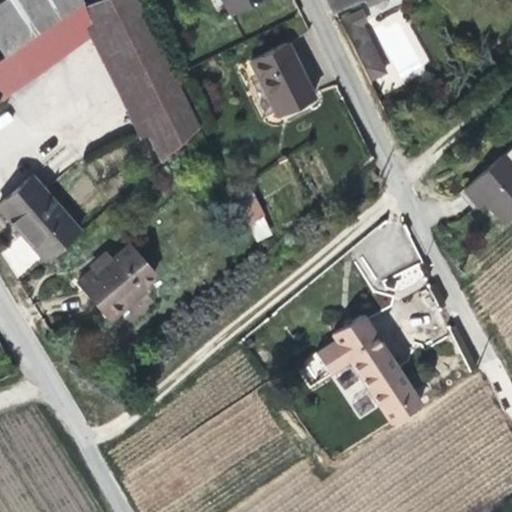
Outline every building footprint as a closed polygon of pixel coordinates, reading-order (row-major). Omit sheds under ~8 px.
[(2,0),(0,2),(0,57),(6,54),(78,5),(75,0),(2,0)] [(91,35),(150,166),(191,129),(128,0),(99,0),(79,8),(91,35)] [(216,0),(224,15),(256,1),(255,0),(216,0)] [(320,0),(327,14),(353,0),(355,0),(359,6),(372,0),(320,0)] [(79,8),(78,5),(6,54),(24,81),(91,35),(79,8)] [(290,71),(278,46),(244,63),(270,118),(304,101),(296,84),(299,81),(293,70),(290,71)] [(0,96),(24,81),(6,54),(0,57),(0,96)] [(511,213),(511,158),(505,150),(464,185),(478,202),(484,197),(504,221),(511,213)] [(20,180),(0,197),(0,220),(37,263),(68,233),(20,180)] [(126,286),(142,274),(116,243),(98,258),(95,255),(64,281),(93,316),(108,304),(111,308),(131,292),(126,286)] [(396,422),(426,402),(364,312),(337,329),(341,337),(322,349),(336,371),(354,359),(396,422)]
